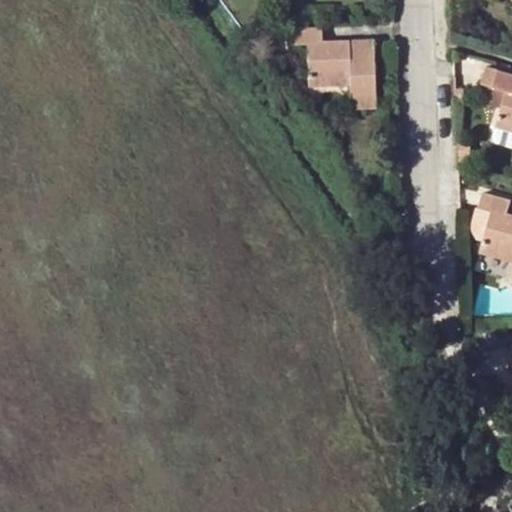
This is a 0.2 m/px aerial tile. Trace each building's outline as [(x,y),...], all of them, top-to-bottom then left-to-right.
[(320,25),(292,28),(292,45),(305,44),(308,86),(348,85),(350,108),(374,108),(370,40),(322,42),(320,25)] [(504,90),(494,127),(511,132),(511,73),(497,69),(484,66),(480,83),(483,83),(492,86),(504,90)] [(492,86),(483,83),(481,89),(486,90),(483,102),(499,107),(504,90),(492,86)] [(511,132),(494,127),(492,133),(511,138),(511,132)] [(479,250),(510,260),(511,260),(511,215),(505,213),(510,200),(481,192),(478,208),(490,211),(479,250)] [(478,208),(475,207),(469,227),(475,239),(481,241),(490,211),(478,208)]
